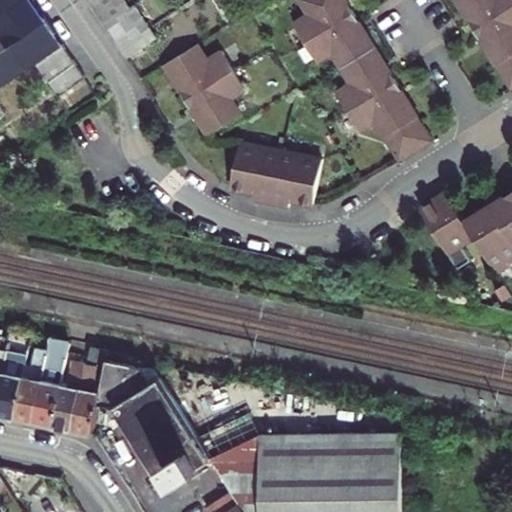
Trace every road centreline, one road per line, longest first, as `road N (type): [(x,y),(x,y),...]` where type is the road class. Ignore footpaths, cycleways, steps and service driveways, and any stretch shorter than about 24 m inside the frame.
road 1 (residential): [(59,0),(121,87),(140,156),(213,215),(263,233),(315,239),(358,226),(511,118)]
road 2 (residential): [(0,441),(80,466),(115,511)]
